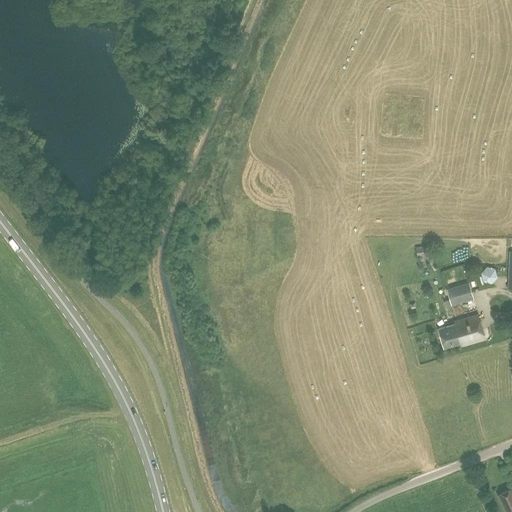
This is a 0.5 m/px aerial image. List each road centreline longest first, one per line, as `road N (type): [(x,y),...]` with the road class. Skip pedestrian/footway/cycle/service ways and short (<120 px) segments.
road 1 (primary): [(162,511),(136,424),(105,365),(0,221)]
road 2 (tertiary): [(351,511),(511,443)]
